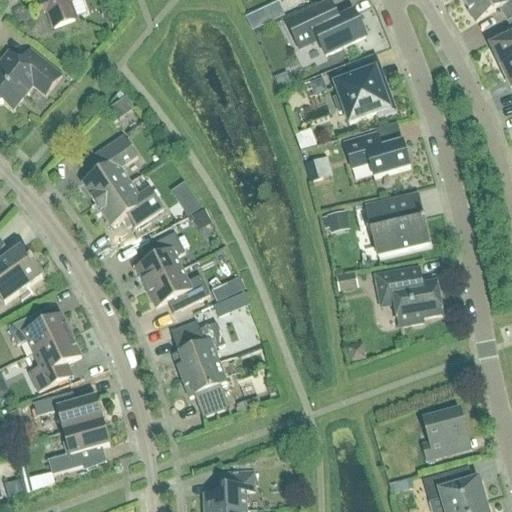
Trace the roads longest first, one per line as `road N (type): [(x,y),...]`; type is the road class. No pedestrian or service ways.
road 1 (residential): [(511,455),(446,158),(389,0)]
road 2 (residential): [(156,511),(143,425),(112,332),(69,254),(0,171)]
road 3 (residential): [(511,207),(476,101),(418,0)]
